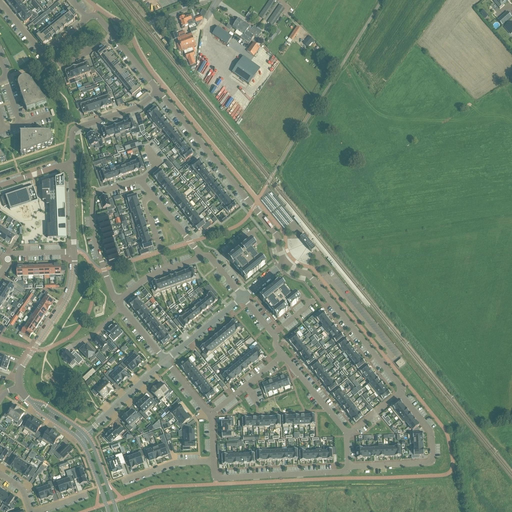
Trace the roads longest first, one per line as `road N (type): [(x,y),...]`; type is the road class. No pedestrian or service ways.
road 1 (residential): [(158,91),(277,237),(284,263)]
road 2 (unclassified): [(276,169),(381,0)]
road 3 (residential): [(152,195),(139,180),(91,199),(92,233),(117,301)]
road 4 (residential): [(284,263),(311,277),(399,392)]
road 5 (residential): [(347,465),(432,458),(429,430),(399,392)]
road 6 (tertiary): [(74,252),(70,294),(21,367),(20,388)]
road 7 (residential): [(213,461),(218,478),(347,465)]
road 8 (residential): [(158,91),(75,128),(66,167)]
road 9 (residential): [(0,2),(43,53),(86,18)]
